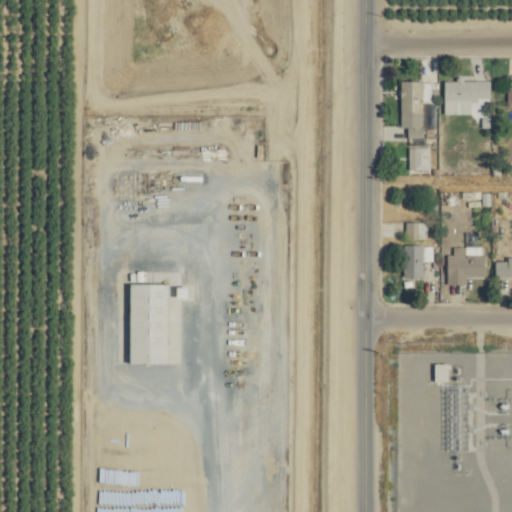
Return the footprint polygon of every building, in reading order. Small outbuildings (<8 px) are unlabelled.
[(420,101),(427,101),(427,82),(398,82),(398,113),(406,113),(406,138),(420,138),(420,101)] [(453,114),(469,113),(468,103),(483,103),(482,82),(443,82),(443,104),(453,104),(453,114)] [(427,148),(406,148),(406,171),(427,171),(427,148)] [(424,224),(403,223),(402,241),(424,241),(424,224)] [(422,246),(400,246),(400,279),(422,279),(422,246)] [(444,256),(444,285),(463,285),(463,278),(482,278),(482,256),(444,256)] [(493,276),(511,276),(511,258),(493,259),(493,276)] [(130,285),(130,364),(169,365),(169,285),(130,285)]
